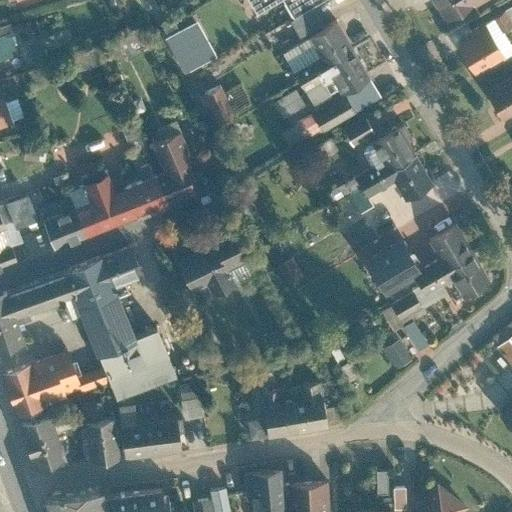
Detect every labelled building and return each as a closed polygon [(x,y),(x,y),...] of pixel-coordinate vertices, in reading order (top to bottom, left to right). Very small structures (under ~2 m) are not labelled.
[(288,0),(294,10),(311,0),(251,0),(256,8),(271,0),(288,0)] [(434,0),(445,20),(482,0),(434,0)] [(511,25),(511,8),(503,13),(509,26),(511,25)] [(481,17),(446,37),(453,50),(461,45),(488,29),(481,17)] [(351,45),(336,19),(310,34),(325,60),(351,45)] [(502,53),(488,29),(461,45),(475,69),(502,53)] [(193,59),(180,32),(170,36),(182,64),(193,59)] [(341,89),(369,74),(351,45),(325,60),(297,76),(305,90),(331,75),(341,89)] [(351,106),(378,91),(369,74),(341,89),(351,106)] [(511,111),(511,76),(485,92),(500,118),(511,111)] [(276,96),(284,113),(308,101),(299,84),(276,96)] [(233,113),(221,86),(206,93),(218,120),(233,113)] [(341,89),(307,108),(318,126),(351,106),(341,89)] [(0,128),(13,124),(5,101),(0,102),(0,128)] [(415,149),(398,123),(364,144),(375,162),(357,173),(362,182),(415,149)] [(165,203),(202,187),(178,131),(153,142),(167,173),(154,179),(165,203)] [(404,199),(434,180),(415,149),(362,182),(369,194),(393,180),(404,199)] [(107,175),(86,184),(94,202),(75,210),(86,235),(165,203),(154,179),(116,195),(107,175)] [(86,235),(75,210),(44,222),(54,248),(86,235)] [(0,214),(0,266),(15,261),(9,244),(0,247),(0,230),(5,229),(0,214)] [(476,255),(460,221),(428,239),(439,258),(410,273),(420,286),(476,255)] [(216,295),(236,285),(229,272),(249,262),(234,233),(177,261),(193,294),(211,285),(216,295)] [(140,276),(130,248),(109,256),(118,283),(140,276)] [(460,298),(490,281),(476,255),(420,286),(428,302),(454,287),(460,298)] [(118,283),(109,256),(63,270),(72,294),(98,359),(139,341),(118,283)] [(303,277),(293,258),(278,266),(288,285),(303,277)] [(72,294),(63,270),(6,293),(15,316),(72,294)] [(6,293),(0,294),(0,351),(24,343),(15,316),(6,293)] [(511,362),(511,330),(494,344),(509,365),(511,362)] [(171,376),(154,335),(139,341),(98,359),(115,399),(171,376)] [(409,355),(399,339),(383,349),(393,365),(409,355)] [(72,343),(4,366),(20,414),(72,397),(65,376),(81,370),(72,343)] [(255,365),(239,368),(242,385),(258,382),(255,365)] [(329,424),(321,381),(305,384),(308,400),(297,402),(301,428),(329,424)] [(185,412),(203,411),(201,386),(183,387),(185,412)] [(265,408),(268,432),(301,428),(297,402),(285,403),(283,389),(268,391),(271,407),(265,408)] [(179,417),(176,400),(154,403),(157,420),(179,417)] [(181,449),(179,417),(157,420),(154,418),(154,403),(136,404),(137,424),(124,426),(126,454),(181,449)] [(68,406),(22,422),(36,464),(64,454),(57,432),(75,426),(68,406)] [(511,410),(502,419),(511,429),(511,410)] [(122,422),(84,427),(88,459),(126,454),(122,422)] [(393,467),(372,468),(373,511),(395,511),(395,508),(394,487),(393,467)] [(287,508),(283,470),(249,475),(255,511),(287,508)] [(459,511),(464,506),(436,483),(413,511),(459,511)] [(326,511),(325,485),(292,487),(294,511),(326,511)] [(165,511),(161,486),(111,494),(114,511),(165,511)] [(403,487),(394,487),(395,508),(404,508),(403,487)] [(229,511),(225,488),(207,491),(208,500),(210,511),(229,511)] [(108,511),(101,489),(46,499),(50,511),(108,511)] [(210,511),(208,500),(193,504),(194,511),(210,511)]
